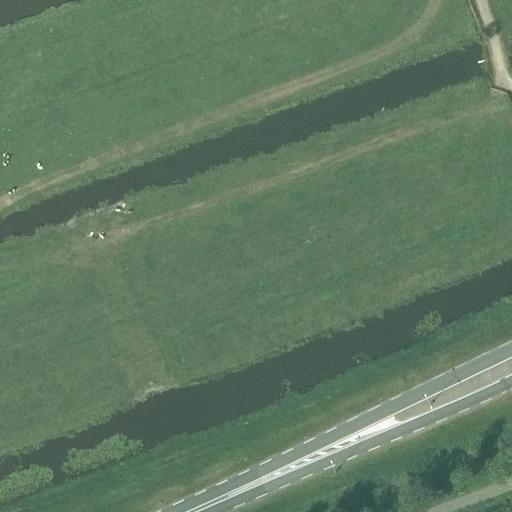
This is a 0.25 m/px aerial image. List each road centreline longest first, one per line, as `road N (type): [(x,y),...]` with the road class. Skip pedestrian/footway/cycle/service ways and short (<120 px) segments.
road 1 (track): [(0,204),(399,46),(434,0)]
road 2 (secondary): [(511,350),(262,480)]
road 3 (secondary): [(262,480),(511,382)]
